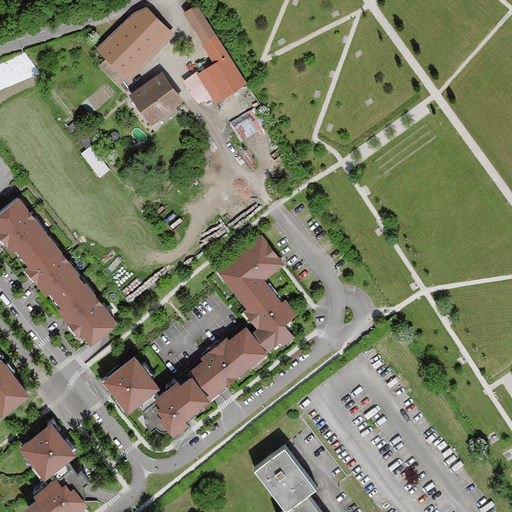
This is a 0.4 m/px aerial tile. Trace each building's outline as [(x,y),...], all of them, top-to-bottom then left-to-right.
[(218,63),(230,54),(198,4),(188,11),(207,41),(204,43),(218,63)] [(135,13),(161,39),(169,30),(170,29),(147,7),(135,13)] [(123,78),(161,39),(135,13),(129,19),(128,20),(123,15),(111,20),(114,23),(112,25),(115,29),(116,28),(118,29),(118,30),(99,48),(108,58),(102,64),(120,82),(121,82),(122,81),(124,79),(123,78)] [(230,54),(218,63),(208,69),(219,87),(225,96),(248,82),(230,54)] [(208,69),(207,68),(194,76),(201,85),(199,86),(203,93),(204,92),(207,96),(219,87),(208,69)] [(180,101),(181,102),(184,100),(182,98),(181,99),(164,76),(134,96),(151,119),(150,120),(152,122),(180,101)] [(234,118),(242,137),(264,127),(256,109),(234,118)] [(8,231),(4,234),(14,246),(17,243),(32,262),(28,265),(33,271),(37,268),(42,274),(38,277),(48,289),(51,287),(65,303),(61,306),(70,319),(74,316),(79,322),(75,325),(80,331),(84,328),(92,338),(116,319),(101,300),(99,301),(95,296),(97,295),(86,281),(85,282),(76,272),(78,271),(67,257),(66,259),(61,253),(63,252),(48,233),(46,234),(42,229),(44,227),(33,214),(32,215),(27,210),(29,208),(18,195),(0,209),(0,226),(3,225),(8,231)] [(283,261),(263,235),(259,238),(276,260),(264,270),(267,274),(283,261)] [(276,260),(259,238),(221,268),(250,305),(246,309),(260,327),(252,333),(247,326),(230,340),(227,337),(217,345),(219,348),(213,353),(211,350),(204,355),(207,358),(206,358),(225,382),(281,337),(284,341),(293,334),(283,322),(295,312),(286,300),(282,303),(262,278),(267,274),(264,270),(276,260)] [(0,405),(3,410),(28,390),(13,372),(10,375),(2,365),(6,362),(0,355),(0,405)] [(158,383),(135,355),(106,377),(129,406),(137,399),(149,415),(145,418),(152,427),(165,417),(175,429),(187,420),(183,415),(209,395),(193,374),(181,384),(178,380),(160,394),(154,386),(158,383)] [(225,382),(206,358),(198,365),(190,371),(193,374),(209,395),(216,389),(225,382)] [(52,421),(23,443),(46,472),(50,469),(56,476),(37,491),(41,495),(29,504),(35,511),(60,511),(70,504),(74,509),(86,499),(77,487),(79,485),(89,477),(82,468),(78,471),(66,456),(74,449),(52,421)] [(315,482),(283,442),(254,465),(285,506),(315,482)] [(322,511),(306,490),(277,511),(322,511)]
